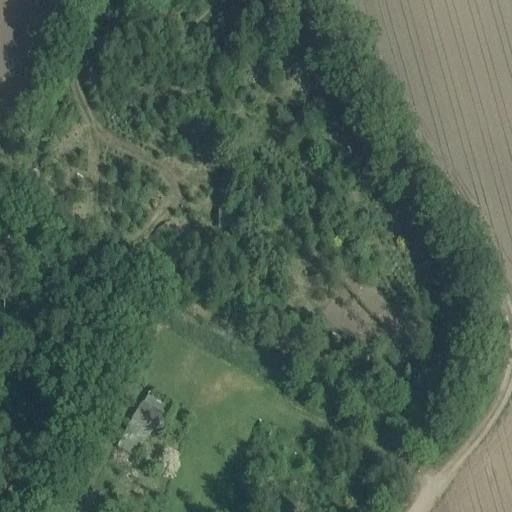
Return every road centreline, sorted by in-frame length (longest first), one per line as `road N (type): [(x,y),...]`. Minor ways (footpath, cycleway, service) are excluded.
road 1 (track): [(323,0),(503,289),(511,329)]
road 2 (track): [(511,349),(492,409),(413,511)]
